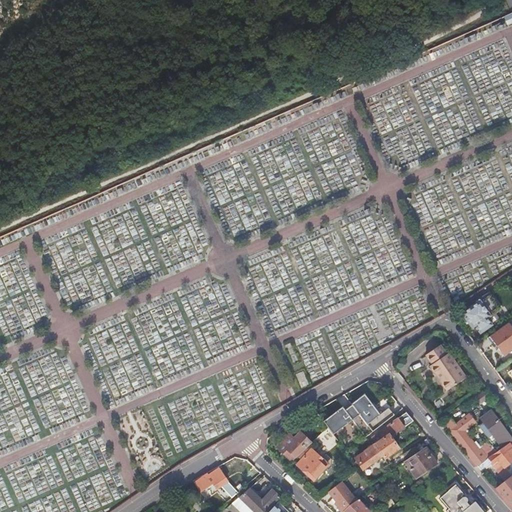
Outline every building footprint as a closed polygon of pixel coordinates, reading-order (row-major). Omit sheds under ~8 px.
[(489,291),(487,293),(489,295),(490,294),(491,294),(490,295),(498,307),(499,306),(500,307),(498,308),(500,311),(502,309),(489,291)] [(105,306),(105,293),(76,294),(77,306),(105,306)] [(487,293),(474,301),(476,303),(462,313),(473,328),(475,326),(480,333),(499,319),(495,312),(498,310),(500,311),(498,308),(500,307),(499,306),(498,307),(490,295),(491,294),(490,294),(489,295),(487,293)] [(495,312),(499,319),(504,316),(500,311),(498,310),(495,312)] [(497,330),(487,337),(491,342),(486,346),(497,362),(511,351),(497,330)] [(439,346),(424,356),(431,366),(429,367),(446,392),(465,379),(447,354),(445,355),(439,346)] [(477,403),(470,408),(475,415),(483,410),(477,403)] [(363,405),(336,426),(347,440),(374,419),(363,405)] [(318,408),(311,412),(320,423),(326,418),(318,408)] [(477,466),(497,452),(490,443),(496,439),(503,448),(509,443),(511,442),(489,411),(479,419),(482,423),(478,426),(488,440),(478,448),(465,433),(476,424),(470,416),(456,427),(453,423),(446,429),(469,456),(477,466)] [(346,457),(352,464),(355,462),(361,469),(380,455),(383,459),(396,449),(388,438),(410,422),(403,414),(376,433),(376,434),(371,439),(374,444),(362,453),(358,448),(346,457)] [(334,428),(328,433),(343,453),(349,448),(334,428)] [(299,433),(293,439),(301,446),(291,457),(293,459),(297,456),(307,446),(310,443),(299,433)] [(289,435),(277,447),(290,459),(291,457),(301,446),(293,439),(289,435)] [(503,448),(497,452),(477,466),(482,472),(492,465),(506,481),(511,476),(504,467),(511,460),(511,447),(509,443),(503,448)] [(301,459),(296,464),(313,479),(325,467),(327,464),(321,458),(311,449),(307,446),(297,456),(301,459)] [(406,459),(403,461),(415,479),(437,465),(424,447),(417,452),(406,459)] [(403,454),(406,459),(417,452),(413,447),(403,454)] [(313,479),(296,464),(294,467),(310,482),(313,479)] [(209,472),(193,483),(199,492),(214,481),(215,482),(226,474),(220,466),(210,473),(209,472)] [(511,476),(506,481),(495,489),(505,501),(511,507),(511,476)] [(235,494),(245,485),(240,480),(230,488),(235,494)] [(354,500),(338,482),(328,491),(333,495),(337,500),(335,503),(343,511),(354,500)] [(481,511),(473,503),(469,506),(466,503),(467,502),(467,500),(466,499),(465,499),(464,499),(463,499),(460,497),(462,495),(454,486),(440,498),(449,508),(447,510),(448,511),(481,511)] [(248,489),(231,504),(240,511),(268,511),(277,502),(280,500),(270,490),(259,502),(253,497),(255,495),(248,489)] [(381,511),(387,508),(372,489),(366,492),(379,508),(377,509),(379,511),(381,511)] [(365,511),(367,510),(356,499),(354,500),(343,511),(344,511),(365,511)] [(287,511),(277,502),(268,511),(287,511)]
